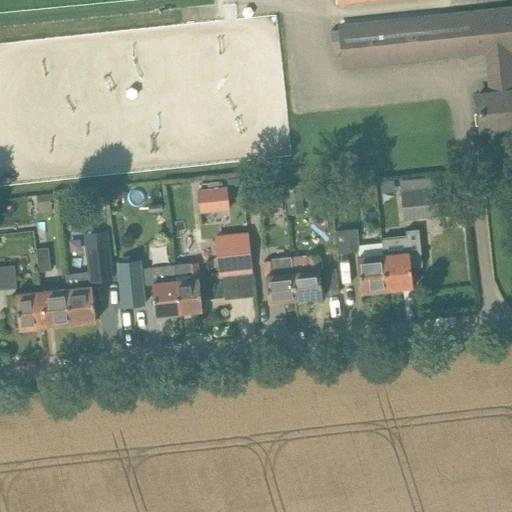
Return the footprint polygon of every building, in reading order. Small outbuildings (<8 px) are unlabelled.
[(511,49),(511,9),(339,26),(339,29),(327,30),(328,39),(340,38),(343,62),(473,49),(474,53),(484,52),(488,93),(478,94),(481,130),(499,128),(499,131),(511,129),(511,51),(511,50),(511,49)] [(347,184),(335,191),(345,206),(356,198),(347,184)] [(284,187),(287,215),(304,213),(301,185),(284,187)] [(106,188),(107,200),(126,198),(125,187),(106,188)] [(227,188),(199,191),(201,212),(229,210),(227,188)] [(434,189),(401,193),(403,220),(440,216),(437,189),(434,189)] [(280,192),(245,195),(247,216),(282,213),(280,192)] [(383,242),(388,290),(412,287),(412,288),(413,288),(410,253),(409,253),(408,247),(420,246),(417,222),(404,224),(405,240),(383,242)] [(388,290),(383,242),(358,244),(357,229),(338,231),(340,254),(359,252),(360,258),(358,258),(361,293),(363,293),(388,290)] [(107,231),(85,233),(86,247),(90,282),(112,279),(109,245),(107,231)] [(249,232),(217,235),(221,276),(253,273),(249,232)] [(37,249),(39,272),(51,271),(49,247),(37,249)] [(308,270),(293,271),(296,300),(322,297),(342,295),(339,266),(320,269),(319,257),(306,258),(308,270)] [(270,302),(296,300),(293,271),(291,259),(276,261),(264,262),(269,303),(270,303),(270,302)] [(140,261),(117,263),(122,307),(145,305),(142,284),(152,283),(153,292),(155,310),(156,315),(178,312),(172,265),(150,268),(141,269),(140,261)] [(172,265),(178,312),(202,310),(195,263),(186,264),(185,262),(172,263),(172,265)] [(0,289),(17,288),(15,265),(0,266),(0,289)] [(67,288),(71,324),(96,321),(92,286),(67,288)] [(45,327),(71,324),(67,288),(41,291),(45,327)] [(45,327),(41,291),(16,294),(19,330),(45,327)]
